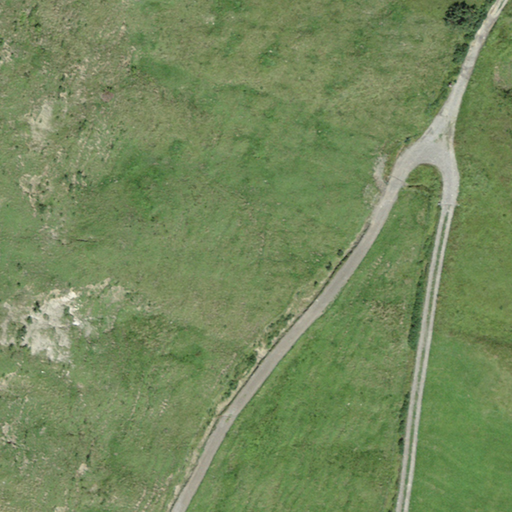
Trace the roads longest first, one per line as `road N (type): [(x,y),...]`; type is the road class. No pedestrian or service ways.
road 1 (track): [(182,511),(247,392),(344,278),(411,163),(443,127),(504,0)]
road 2 (track): [(400,511),(450,189),(432,144)]
